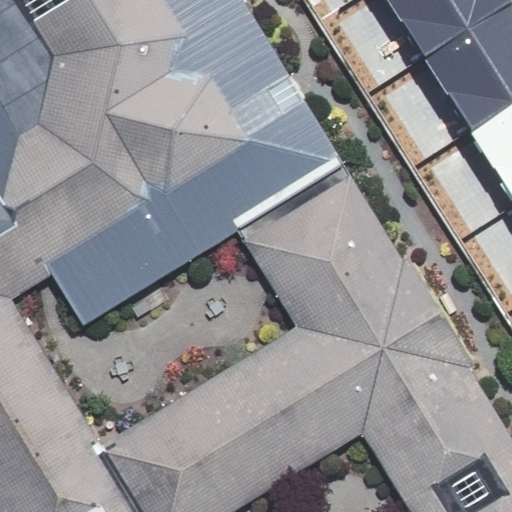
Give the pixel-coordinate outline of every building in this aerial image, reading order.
[(238,227),(346,162),(247,0),(1,0),(0,1),(0,276),(13,297),(54,271),(85,322),(238,227)] [(387,0),(422,54),(507,0),(387,0)] [(507,0),(422,54),(469,128),(511,100),(511,4),(509,0),(507,0)] [(511,100),(469,128),(511,196),(511,100)] [(511,511),(511,432),(470,364),(474,362),(412,257),(407,261),(346,162),(238,227),(297,322),(102,444),(143,511),(230,511),(363,431),(413,511),(511,511)] [(0,511),(143,511),(102,444),(13,297),(0,276),(0,511)]
